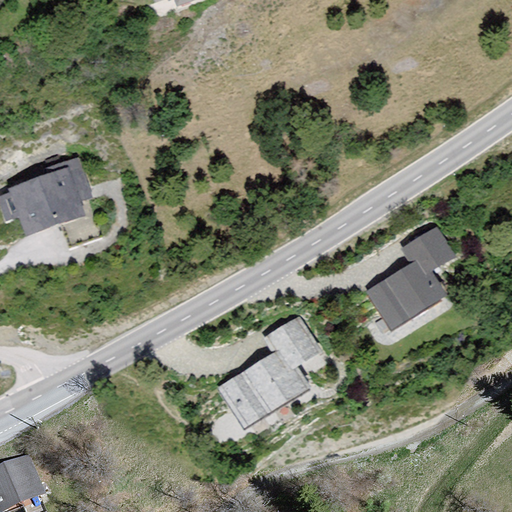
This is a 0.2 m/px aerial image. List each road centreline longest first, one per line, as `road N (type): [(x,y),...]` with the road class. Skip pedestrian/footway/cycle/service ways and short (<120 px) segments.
road 1 (tertiary): [(175,324),(511,103)]
road 2 (tertiary): [(0,419),(175,324)]
road 3 (unclassified): [(175,324),(32,376),(0,375)]
